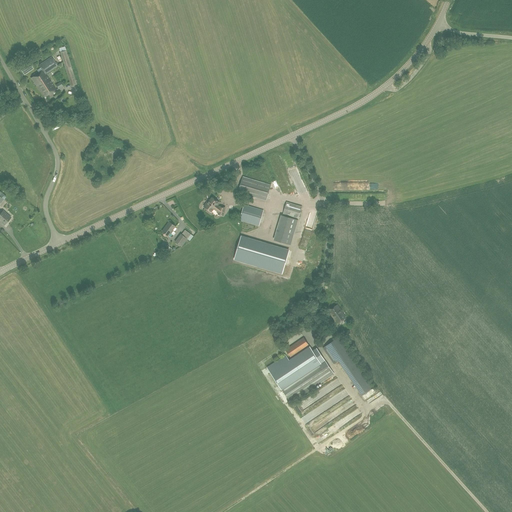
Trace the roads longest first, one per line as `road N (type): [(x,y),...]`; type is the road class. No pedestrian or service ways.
road 1 (tertiary): [(59,243),(369,99),(438,27)]
road 2 (unclassified): [(59,243),(46,212),(58,159),(0,57)]
road 3 (track): [(486,511),(385,400),(368,409),(361,402)]
